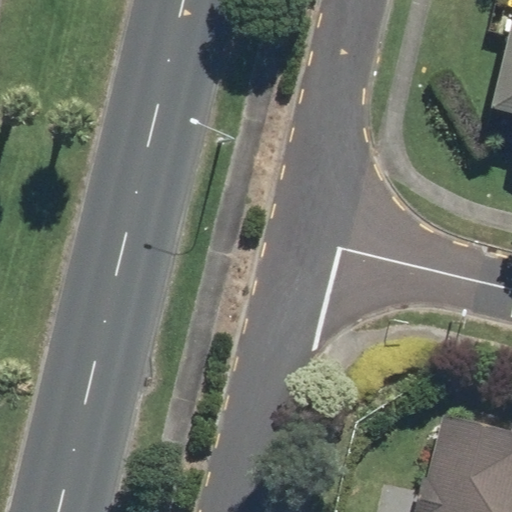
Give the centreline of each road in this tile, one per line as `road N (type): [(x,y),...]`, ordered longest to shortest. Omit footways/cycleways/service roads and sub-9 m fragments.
road 1 (primary): [(194,0),(72,511)]
road 2 (residential): [(300,245),(234,511)]
road 3 (residential): [(357,0),(300,245)]
road 4 (residential): [(300,245),(511,293)]
